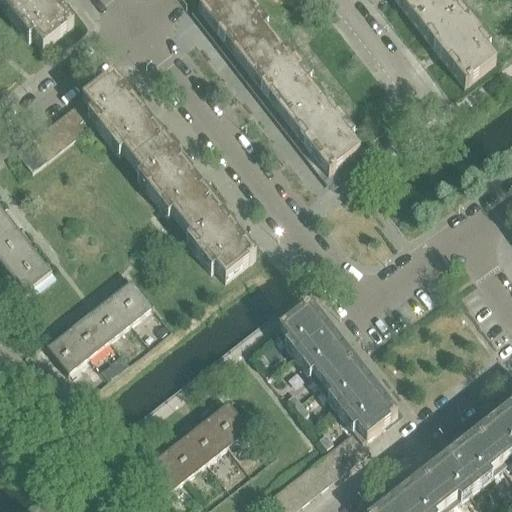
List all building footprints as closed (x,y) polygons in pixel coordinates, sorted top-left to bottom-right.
[(72,31),(47,0),(0,0),(0,2),(2,4),(0,5),(0,10),(7,20),(28,47),(32,44),(42,56),(66,37),(66,38),(71,34),(70,34),(73,32),(73,31),(72,31)] [(276,46),(254,18),(240,0),(220,0),(197,18),(199,20),(199,19),(242,73),(276,46)] [(390,0),(415,30),(445,6),(440,0),(390,0)] [(489,54),(459,15),(455,18),(445,6),(415,30),(464,93),(463,93),(464,94),(467,92),(472,89),(471,88),(495,70),(485,57),(489,54)] [(285,127),(319,100),(276,46),(242,73),(285,127)] [(163,147),(113,83),(114,83),(113,82),(110,84),(105,87),(106,88),(82,106),(92,120),(89,123),(118,161),(122,158),(133,171),(163,147)] [(334,190),(393,145),(393,146),(394,145),(387,136),(362,155),(319,100),(285,127),(334,190)] [(79,128),(88,122),(89,123),(92,120),(82,106),(59,124),(75,145),(85,136),(79,128)] [(75,145),(59,124),(50,132),(65,152),(75,145)] [(65,152),(50,132),(41,139),(56,159),(65,152)] [(56,159),(41,139),(16,158),(32,178),(46,167),(56,159)] [(212,209),(163,147),(133,171),(141,181),(137,184),(168,224),(167,225),(170,229),(176,225),(182,233),(212,209)] [(254,263),(229,231),(212,209),(182,233),(190,244),(186,247),(211,278),(215,275),(224,287),(248,269),(253,266),(252,265),(255,263),(255,262),(254,263)] [(0,249),(17,237),(13,231),(1,216),(0,216),(0,249)] [(34,258),(29,252),(17,237),(0,249),(0,267),(8,278),(34,258)] [(24,300),(52,278),(50,277),(49,278),(34,258),(8,278),(24,298),(23,299),(24,300)] [(153,315),(131,287),(130,288),(131,289),(110,305),(131,331),(151,315),(152,316),(153,315)] [(131,331),(110,305),(90,322),(110,347),(131,331)] [(353,368),(328,337),(310,314),(311,314),(310,312),(296,323),(278,337),(279,337),(275,340),(276,342),(283,350),(318,395),(353,368)] [(110,347),(90,322),(69,338),(89,364),(110,347)] [(89,364),(69,338),(48,354),(48,353),(46,354),(68,382),(69,381),(69,380),(89,364)] [(269,368),(261,358),(255,363),(262,373),(269,368)] [(395,422),(372,392),(353,368),(318,395),(352,439),(361,450),(362,450),(365,447),(366,448),(397,423),(396,421),(395,422)] [(108,369),(99,377),(107,387),(116,380),(108,369)] [(301,409),(294,399),(287,404),(295,414),(301,409)] [(250,437),(228,409),(227,410),(227,411),(207,427),(227,453),(248,437),(248,438),(250,437)] [(309,418),(301,409),(295,414),(302,423),(309,418)] [(503,475),(511,467),(511,411),(476,440),(503,475)] [(227,453),(207,427),(187,444),(206,470),(227,453)] [(368,459),(361,450),(352,439),(342,447),(358,467),(368,459)] [(333,449),(325,440),(319,445),(326,454),(333,449)] [(443,511),(455,511),(503,475),(476,440),(421,484),(443,511)] [(206,470),(187,444),(165,460),(185,486),(206,470)] [(342,447),(332,455),(340,465),(348,475),(358,467),(342,447)] [(348,475),(340,465),(332,455),(324,461),(340,482),(348,475)] [(185,486),(165,460),(145,477),(144,475),(142,477),(164,504),(166,503),(165,502),(185,486)] [(340,482),(324,461),(313,469),(329,490),(340,482)] [(252,469),(247,463),(241,468),(246,475),(252,469)] [(329,490),(313,469),(304,477),(320,497),(329,490)] [(320,497),(304,477),(295,484),(311,504),(320,497)] [(301,511),(311,504),(295,484),(285,492),(300,511),(301,511)] [(443,511),(421,484),(384,511),(443,511)] [(300,511),(285,492),(276,499),(286,511),(300,511)] [(286,511),(276,499),(266,507),(269,511),(286,511)]
